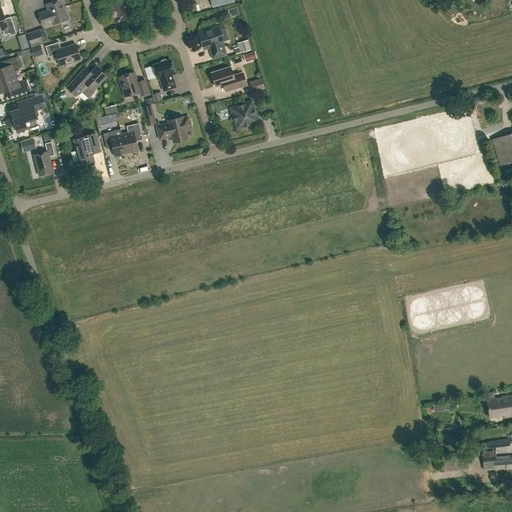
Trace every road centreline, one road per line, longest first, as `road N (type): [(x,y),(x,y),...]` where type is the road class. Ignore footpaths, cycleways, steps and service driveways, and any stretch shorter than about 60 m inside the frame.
road 1 (unclassified): [(12,207),(511,85)]
road 2 (unclassified): [(119,511),(12,207)]
